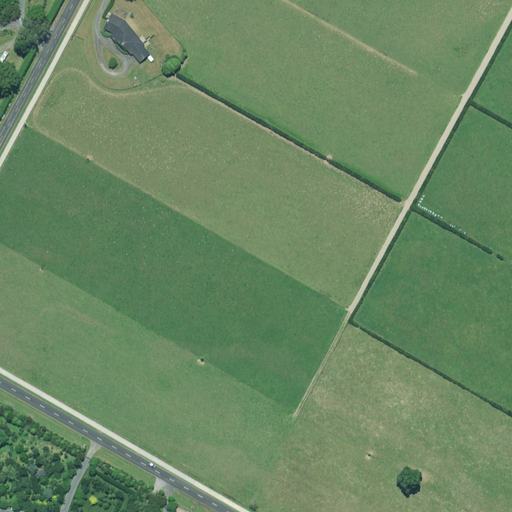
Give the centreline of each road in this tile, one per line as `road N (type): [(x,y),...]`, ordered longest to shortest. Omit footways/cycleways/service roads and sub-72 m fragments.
road 1 (unclassified): [(0,382),(225,511)]
road 2 (unclassified): [(0,138),(73,0)]
